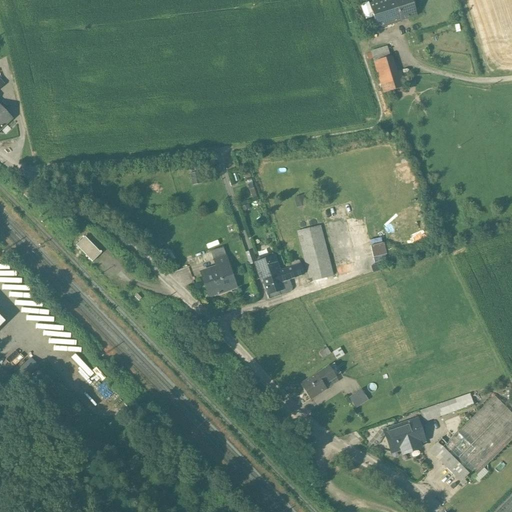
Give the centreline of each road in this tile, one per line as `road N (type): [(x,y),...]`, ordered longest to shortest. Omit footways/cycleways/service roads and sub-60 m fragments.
road 1 (residential): [(0,155),(134,241),(290,407),(328,439),(374,460),(434,511)]
road 2 (track): [(223,147),(25,169)]
